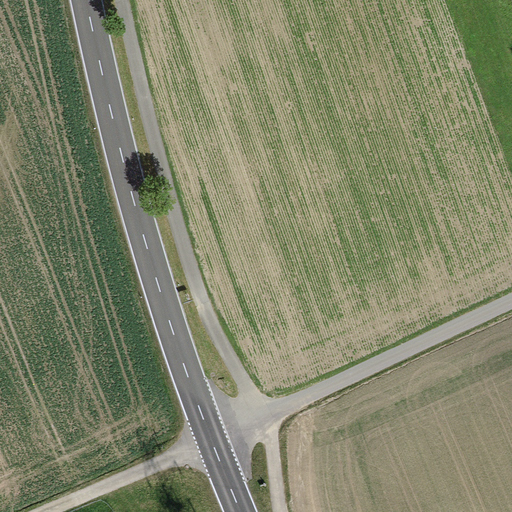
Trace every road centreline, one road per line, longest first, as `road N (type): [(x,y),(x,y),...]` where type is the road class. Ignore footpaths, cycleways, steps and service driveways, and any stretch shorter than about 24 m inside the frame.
road 1 (tertiary): [(86,0),(176,338),(244,511)]
road 2 (track): [(266,415),(511,301)]
road 3 (track): [(45,511),(266,415)]
